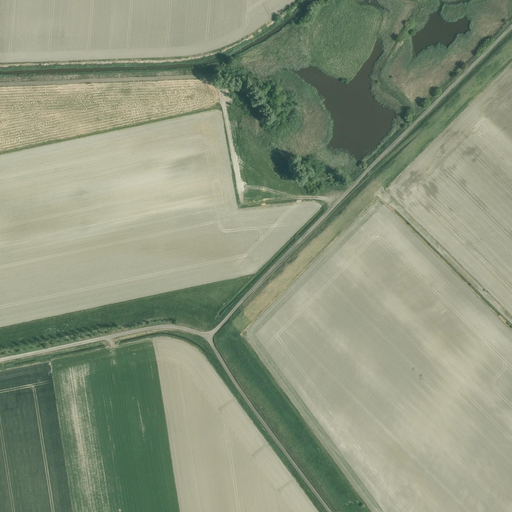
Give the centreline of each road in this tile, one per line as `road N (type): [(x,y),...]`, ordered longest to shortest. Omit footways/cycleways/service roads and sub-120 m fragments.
road 1 (track): [(511,26),(207,337)]
road 2 (track): [(329,511),(207,337)]
road 3 (track): [(0,360),(159,329),(207,337)]
